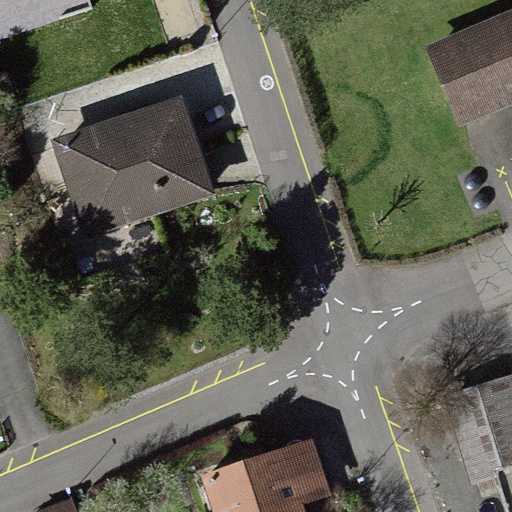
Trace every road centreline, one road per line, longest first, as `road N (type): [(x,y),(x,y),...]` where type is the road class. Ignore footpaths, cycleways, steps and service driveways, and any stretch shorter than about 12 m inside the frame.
road 1 (residential): [(340,334),(0,487)]
road 2 (residential): [(229,0),(340,334)]
road 3 (residential): [(340,334),(399,511)]
road 4 (residential): [(511,264),(340,334)]
